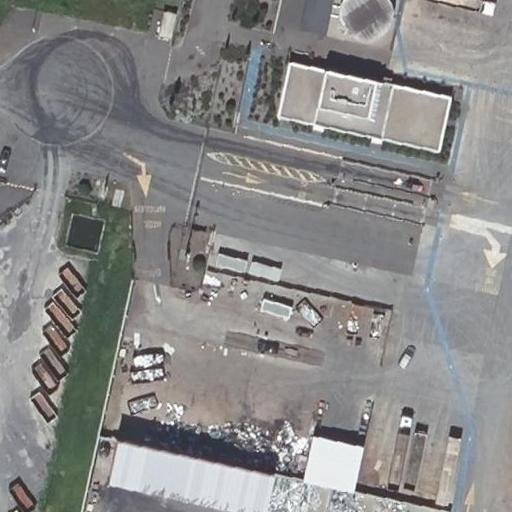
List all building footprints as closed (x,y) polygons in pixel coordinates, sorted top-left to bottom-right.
[(307,0),(303,29),(331,33),(335,0),(307,0)] [(381,19),(378,0),(346,0),(350,23),(381,19)] [(292,61),(282,117),(446,145),(455,89),(292,61)] [(359,489),(369,442),(318,432),(308,478),(359,489)] [(122,436),(115,475),(277,507),(285,468),(122,436)]
